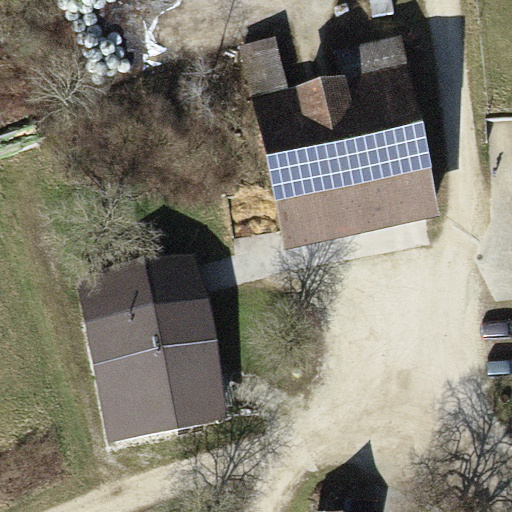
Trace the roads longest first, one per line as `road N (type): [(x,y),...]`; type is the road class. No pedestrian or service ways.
road 1 (track): [(441,0),(448,303),(293,452)]
road 2 (unclassified): [(293,452),(461,425),(511,459)]
road 3 (track): [(293,452),(89,511)]
